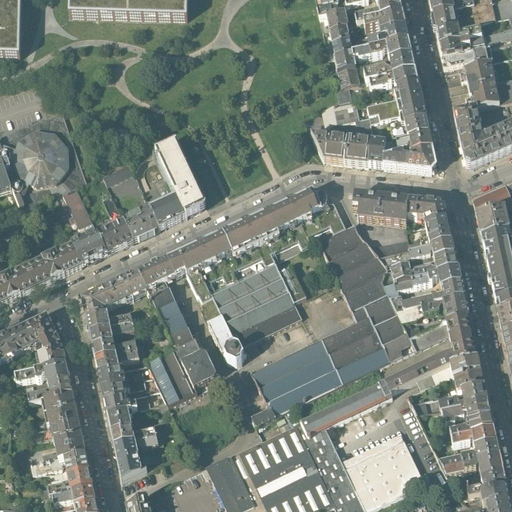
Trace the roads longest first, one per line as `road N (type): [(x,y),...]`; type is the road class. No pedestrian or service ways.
road 1 (residential): [(457,194),(310,180),(55,300)]
road 2 (residential): [(511,444),(457,194)]
road 3 (residential): [(113,511),(77,352),(55,300)]
road 4 (residential): [(457,194),(413,0)]
